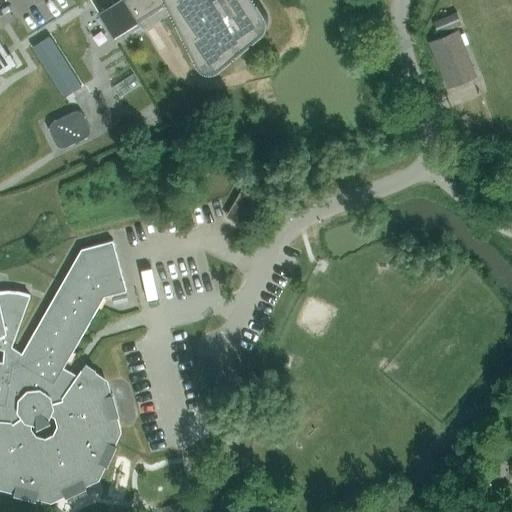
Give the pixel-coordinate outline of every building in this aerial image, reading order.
[(121,0),(100,13),(115,37),(138,23),(138,22),(169,2),(198,60),(199,61),(201,64),(203,66),(207,68),(210,68),(214,68),(217,67),(220,65),(226,60),(262,30),(265,27),(266,23),(266,20),(266,16),(264,13),(264,12),(256,0),(121,0)] [(438,34),(462,24),(457,13),(433,22),(438,34)] [(450,86),(474,76),(456,31),(432,41),(450,86)] [(81,84),(51,37),(51,36),(50,36),(49,36),(48,36),(34,45),(33,46),(33,47),(32,47),(32,48),(33,48),(33,49),(63,96),(64,96),(65,96),(80,87),(81,87),(81,86),(81,85),(81,84)] [(0,39),(0,73),(1,74),(14,66),(7,56),(9,54),(0,39)] [(50,127),(50,128),(50,129),(50,130),(50,131),(56,142),(56,144),(57,145),(58,145),(59,146),(60,146),(60,147),(61,147),(62,147),(64,147),(65,147),(66,146),(86,137),(87,136),(88,135),(89,135),(89,134),(90,133),(90,132),(90,131),(90,130),(90,129),(90,128),(90,126),(84,115),(83,114),(82,113),(82,112),(81,112),(80,111),(79,111),(78,111),(77,111),(76,111),(75,111),(73,111),(54,120),(53,121),(52,122),(51,123),(50,124),(50,125),(50,126),(50,127)] [(247,192),(232,219),(236,222),(244,226),(248,229),(264,202),(247,192)] [(4,362),(0,361),(0,481),(2,485),(15,488),(15,492),(37,498),(38,495),(51,498),(64,492),(65,495),(86,485),(85,482),(97,476),(103,464),(106,465),(116,444),(113,442),(118,430),(115,417),(118,416),(112,393),(109,394),(105,381),(94,373),(96,371),(86,363),(77,377),(63,370),(104,296),(127,290),(122,271),(113,240),(82,248),(67,275),(63,281),(22,353),(12,347),(30,295),(27,293),(19,291),(9,290),(0,290),(0,348),(5,350),(4,362)]
